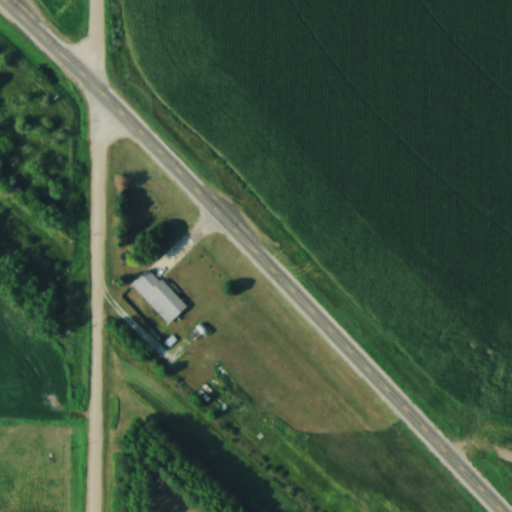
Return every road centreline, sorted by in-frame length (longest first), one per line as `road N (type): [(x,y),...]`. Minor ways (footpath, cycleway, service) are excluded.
road 1 (secondary): [(490,511),(96,101)]
road 2 (residential): [(90,511),(96,101)]
road 3 (secondary): [(96,101),(0,9)]
